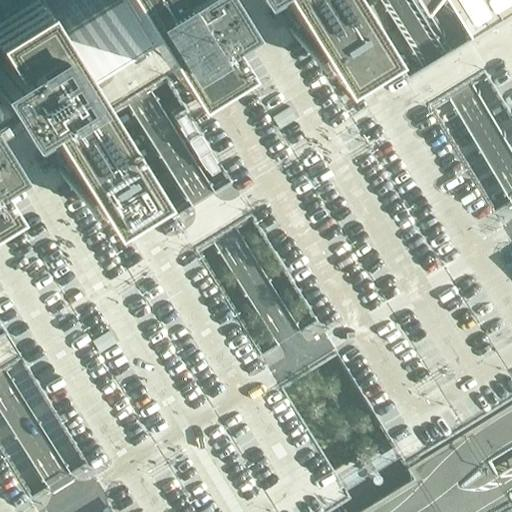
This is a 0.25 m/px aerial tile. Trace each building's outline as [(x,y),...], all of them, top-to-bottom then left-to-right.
[(0,511),(308,511),(511,390),(511,99),(477,41),(471,31),(452,0),(367,0),(380,20),(326,53),(293,0),(216,0),(225,15),(174,46),(159,23),(126,42),(87,66),(147,166),(92,200),(32,100),(16,110),(1,119),(0,119),(0,511)] [(87,66),(42,0),(0,0),(0,84),(16,110),(32,100),(92,200),(147,166),(87,66)] [(126,42),(159,23),(144,0),(0,0),(0,117),(1,119),(16,110),(0,84),(0,0),(42,0),(87,66),(126,42)] [(144,0),(159,23),(174,46),(225,15),(216,0),(144,0)] [(367,0),(293,0),(326,53),(380,20),(367,0)] [(511,0),(452,0),(471,31),(511,7),(511,0)] [(511,7),(471,31),(477,41),(511,99),(511,7)]
